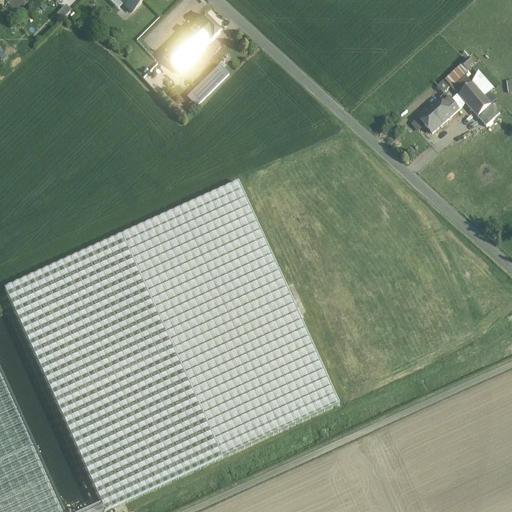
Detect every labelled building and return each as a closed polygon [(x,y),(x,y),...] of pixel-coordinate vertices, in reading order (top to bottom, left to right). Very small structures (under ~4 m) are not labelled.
[(13,2),(11,0),(7,4),(17,14),(21,10),(12,2),(13,2)] [(24,0),(14,0),(13,2),(12,2),(21,10),(28,4),(28,3),(24,0)] [(119,0),(125,5),(124,6),(131,14),(144,0),(119,0)] [(69,11),(64,6),(54,15),(60,21),(69,11)] [(220,32),(204,16),(197,23),(198,24),(188,33),(203,49),(220,32)] [(203,49),(188,33),(184,29),(180,33),(184,37),(164,58),(180,75),(205,50),(203,49)] [(475,65),(468,57),(461,64),(467,72),(475,65)] [(212,74),(217,79),(221,83),(229,74),(220,66),(212,74)] [(467,74),(461,67),(445,82),(451,88),(450,89),(453,92),(453,91),(459,97),(472,85),(467,79),(470,76),(468,73),(467,74)] [(493,91),(479,74),(472,85),(484,98),(489,94),(493,91)] [(443,82),(438,87),(444,94),(449,89),(443,82)] [(472,85),(459,97),(466,105),(478,119),(491,106),(484,98),(472,85)] [(495,102),(489,94),(484,98),(491,106),(495,102)] [(445,95),(418,120),(432,135),(459,111),(459,110),(451,102),(445,95)] [(459,97),(451,102),(459,110),(466,105),(459,97)] [(491,106),(478,119),(486,128),(500,116),(491,106)] [(123,237),(223,460),(339,408),(240,185),(123,237)] [(123,237),(6,290),(105,511),(223,460),(123,237)] [(0,462),(31,448),(0,378),(0,462)] [(0,462),(0,511),(60,511),(31,448),(0,462)]
